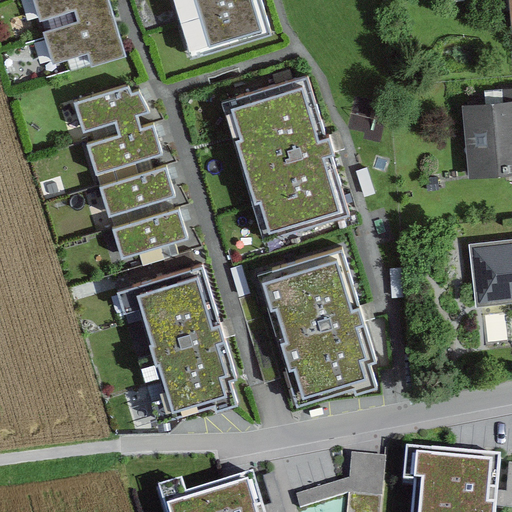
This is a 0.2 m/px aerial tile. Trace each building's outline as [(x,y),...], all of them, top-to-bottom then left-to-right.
[(72,7),(77,25),(109,15),(104,0),(32,0),(38,17),(72,7)] [(272,33),(262,0),(187,0),(204,53),(272,33)] [(109,15),(77,25),(42,36),(50,63),(84,53),(89,70),(123,60),(109,15)] [(329,133),(326,134),(308,74),(236,95),(278,234),(350,212),(331,152),(334,151),(329,133)] [(75,136),(145,113),(133,77),(63,100),(75,136)] [(462,106),(466,176),(511,173),(511,88),(500,89),(501,104),(462,106)] [(145,113),(75,136),(88,177),(158,154),(145,113)] [(158,154),(88,177),(102,220),(172,197),(158,154)] [(172,197),(102,220),(115,259),(185,237),(172,197)] [(511,239),(470,244),(476,307),(511,303),(511,239)] [(377,385),(370,361),(376,359),(342,246),(272,267),(312,399),(354,386),(355,392),(377,385)] [(238,401),(230,378),(236,376),(202,263),(132,284),(172,415),(214,402),(215,408),(238,401)] [(412,511),(495,511),(501,457),(432,451),(429,483),(415,482),(412,511)] [(264,511),(253,474),(173,498),(177,511),(264,511)]
